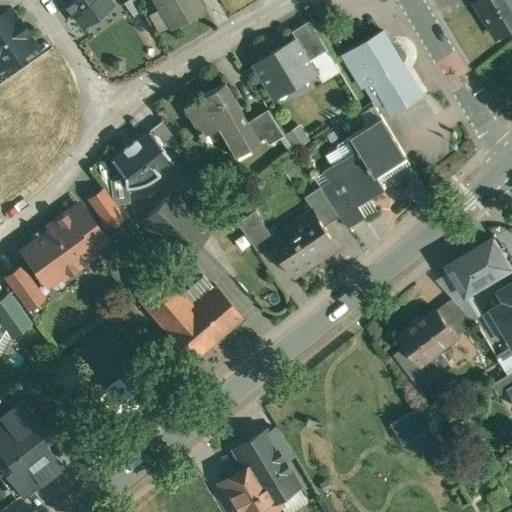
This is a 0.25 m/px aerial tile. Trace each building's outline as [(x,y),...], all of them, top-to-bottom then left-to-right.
[(64,0),(70,8),(71,7),(83,23),(111,3),(109,0),(64,0)] [(134,0),(129,0),(125,3),(130,10),(138,5),(134,0)] [(156,0),(171,24),(168,26),(168,27),(205,6),(204,4),(201,6),(197,0),(156,0)] [(511,0),(479,0),(477,2),(498,36),(511,27),(511,0)] [(0,13),(0,66),(34,43),(26,31),(28,30),(20,18),(18,19),(9,7),(0,13)] [(292,33),(295,39),(308,59),(328,47),(312,21),(292,33)] [(384,31),(356,48),(360,54),(350,60),(364,84),(375,78),(394,110),(422,93),(384,31)] [(260,60),(279,91),(290,85),(293,90),(305,83),(302,78),(314,70),(308,59),(295,39),(260,60)] [(225,83),(183,108),(202,139),(205,137),(204,135),(218,127),(235,156),(237,155),(237,154),(248,146),(249,148),(267,136),(255,118),(248,122),(232,96),(233,96),(225,83)] [(286,133),(270,108),(255,118),(267,136),(271,143),(286,133)] [(383,116),(353,134),(363,151),(335,168),(349,190),(350,189),(359,204),(387,187),(378,173),(407,156),(383,116)] [(182,147),(162,120),(148,130),(150,129),(171,156),(182,147)] [(149,131),(137,140),(136,138),(124,147),(125,149),(114,158),(113,157),(112,159),(124,175),(126,186),(134,185),(139,184),(144,182),(150,179),(155,176),(160,172),(158,170),(171,160),(172,160),(173,159),(171,156),(150,129),(148,130),(149,131)] [(359,204),(350,189),(349,190),(333,200),(349,226),(367,215),(359,204)] [(107,190),(105,192),(104,190),(92,199),(110,224),(123,216),(121,214),(123,212),(107,190)] [(342,215),(325,190),(313,198),(330,223),(342,215)] [(211,228),(173,191),(143,222),(181,260),(211,228)] [(79,202),(50,224),(80,265),(96,254),(89,245),(103,235),(79,202)] [(255,209),(237,222),(257,249),(271,240),(271,239),(275,236),(255,209)] [(315,212),(291,228),(290,226),(275,236),(271,239),(271,240),(295,276),(309,266),(309,265),(324,255),(325,256),(340,246),(315,209),(314,210),(315,212)] [(52,228),(23,249),(44,277),(58,267),(65,277),(80,265),(50,224),(49,224),(52,228)] [(445,264),(466,297),(511,271),(511,259),(497,234),(445,264)] [(43,296),(22,267),(8,277),(9,279),(7,280),(25,306),(28,304),(29,306),(43,296)] [(194,305),(167,273),(139,297),(166,330),(194,305)] [(511,282),(501,289),(507,299),(493,307),(511,338),(511,282)] [(194,305),(166,330),(191,359),(243,315),(218,285),(194,305)] [(30,322),(9,293),(0,299),(0,317),(13,335),(30,322)] [(476,321),(454,297),(439,310),(440,311),(444,306),(462,332),(476,321)] [(438,308),(415,324),(413,321),(397,333),(406,345),(394,354),(417,386),(449,363),(440,350),(457,337),(440,311),(439,310),(438,308)] [(108,326),(69,356),(96,390),(134,360),(108,326)] [(511,371),(492,384),(499,396),(509,390),(508,388),(511,385),(511,371)] [(22,400),(0,417),(0,449),(10,462),(3,468),(23,493),(61,464),(42,441),(49,435),(22,400)] [(385,423),(395,442),(419,429),(409,410),(385,423)] [(70,418),(61,425),(76,444),(85,437),(70,418)] [(293,451),(278,428),(268,434),(282,457),(293,451)] [(268,434),(265,429),(235,447),(246,465),(220,480),(239,511),(264,511),(281,503),(277,497),(298,484),(282,457),(268,434)]
